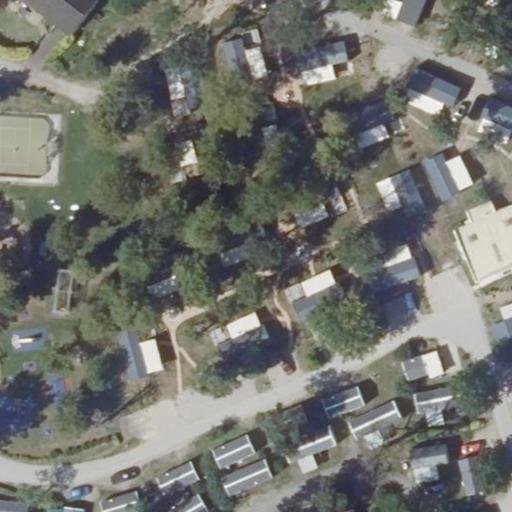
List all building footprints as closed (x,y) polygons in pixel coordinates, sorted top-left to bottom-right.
[(29,0),(77,37),(105,0),(29,0)] [(488,199),(463,210),(468,222),(451,229),(473,282),(511,265),(511,201),(493,210),(488,199)] [(283,285),(289,304),(312,297),(306,277),(283,285)] [(31,330),(11,331),(12,350),(32,349),(31,330)] [(405,381),(428,374),(422,353),(399,360),(405,381)] [(422,427),(442,423),(439,409),(458,405),(453,383),(415,391),(422,427)] [(327,418),(362,405),(356,385),(320,398),(327,418)] [(394,400),(369,406),(373,424),(398,418),(394,400)] [(294,473),(314,467),(310,453),(334,445),(327,423),(283,438),(294,473)] [(245,434),(209,447),(217,468),(253,454),(245,434)] [(409,480),(441,481),(443,445),(411,444),(409,480)] [(243,460),(245,465),(219,476),(228,496),(271,478),(260,453),(243,460)] [(478,455),(457,459),(464,494),(486,489),(478,455)] [(162,496),(198,480),(189,459),(153,475),(162,496)] [(131,492),(101,499),(103,511),(127,511),(135,510),(131,492)] [(156,511),(206,511),(198,493),(156,511)] [(0,496),(0,511),(24,511),(26,502),(0,496)]
